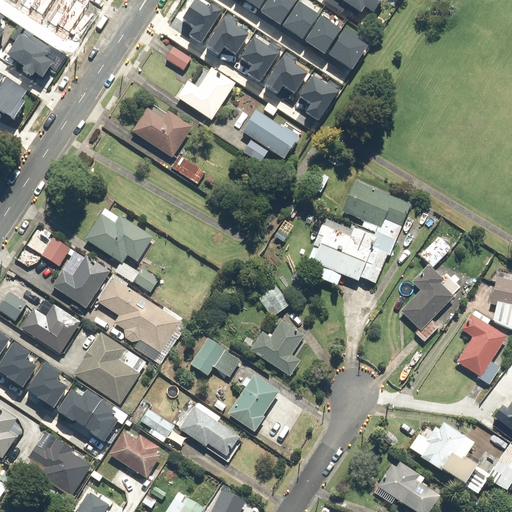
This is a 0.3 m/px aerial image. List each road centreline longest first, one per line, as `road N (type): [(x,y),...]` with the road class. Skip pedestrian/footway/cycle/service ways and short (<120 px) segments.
road 1 (residential): [(146,0),(0,227)]
road 2 (residential): [(354,392),(345,428),(292,511)]
